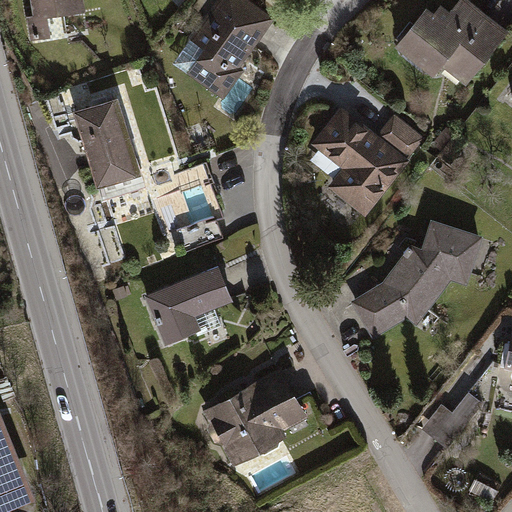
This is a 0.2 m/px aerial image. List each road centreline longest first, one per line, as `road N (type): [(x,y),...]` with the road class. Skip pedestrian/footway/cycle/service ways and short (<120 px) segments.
road 1 (residential): [(346,0),(311,43),(275,115),(267,202),(278,264),(425,511)]
road 2 (secondary): [(0,135),(103,511)]
